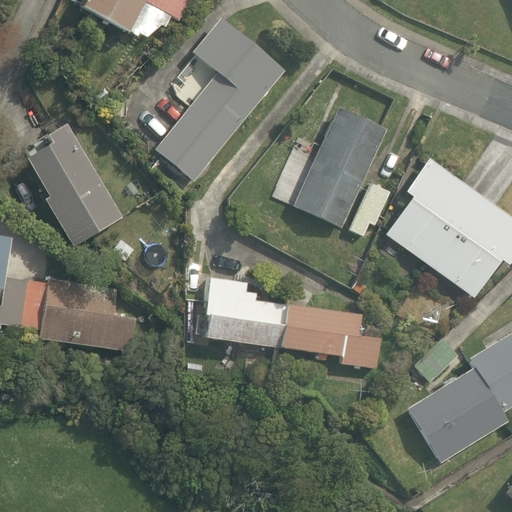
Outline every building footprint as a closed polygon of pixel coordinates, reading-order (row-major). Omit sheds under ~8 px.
[(80,0),(78,4),(130,32),(137,36),(139,34),(147,38),(161,25),(165,28),(171,16),(179,20),(189,0),(80,0)] [(193,183),(284,70),(219,18),(191,52),(216,72),(152,150),(193,183)] [(386,129),(337,107),(292,207),(340,228),(386,129)] [(48,196),(43,199),(72,248),(123,218),(66,122),(24,147),(29,156),(25,158),(48,196)] [(411,197),(384,234),(473,298),(500,261),(508,265),(511,259),(511,217),(428,158),(404,191),(411,197)] [(390,192),(370,183),(348,230),(362,237),(369,223),(374,226),(390,192)] [(0,306),(2,307),(5,289),(3,289),(5,277),(11,237),(0,235),(0,306)] [(361,314),(255,300),(255,293),(244,292),(246,281),(209,276),(204,316),(196,315),(193,334),(204,336),(204,338),(341,357),(340,364),(376,369),(380,338),(359,335),(361,314)] [(20,327),(27,281),(5,277),(3,289),(5,289),(2,307),(0,306),(0,327),(0,324),(20,327)] [(129,353),(134,318),(113,315),(117,288),(46,277),(45,284),(38,330),(37,339),(129,353)] [(45,284),(27,281),(20,327),(38,330),(45,284)] [(511,406),(511,331),(467,359),(473,367),(405,409),(439,463),(508,421),(503,413),(511,406)] [(429,383),(457,356),(439,338),(411,365),(429,383)] [(511,482),(503,493),(511,499),(511,482)]
